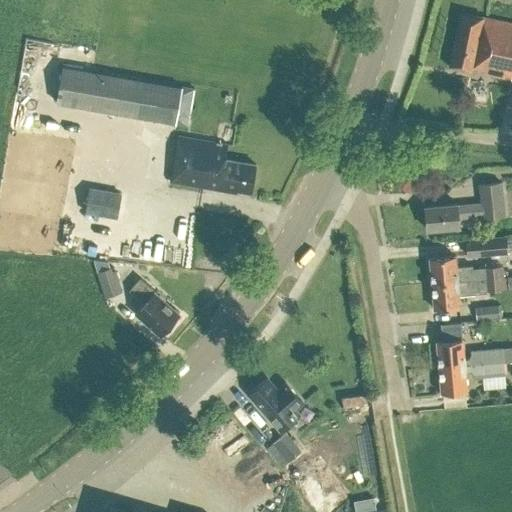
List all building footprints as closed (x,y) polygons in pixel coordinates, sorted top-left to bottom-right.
[(511,22),(460,11),(449,64),(511,77),(511,22)] [(125,64),(128,40),(43,29),(41,43),(87,49),(85,59),(125,64)] [(182,85),(98,70),(62,64),(56,101),(175,122),(182,85)] [(250,191),(255,162),(223,157),(226,142),(176,133),(169,180),(236,191),(237,189),(250,191)] [(26,175),(27,194),(5,195),(6,208),(0,208),(0,243),(34,243),(34,230),(42,230),(41,202),(46,202),(46,175),(26,175)] [(478,201),(425,205),(422,205),(424,231),(459,228),(458,218),(475,216),(475,218),(504,216),(501,181),(477,183),(478,201)] [(88,187),(83,212),(115,217),(119,192),(88,187)] [(464,239),(466,255),(511,251),(511,238),(511,235),(464,239)] [(456,265),(455,254),(429,256),(431,282),(503,276),(502,263),(484,265),(484,266),(473,267),(472,264),(456,265)] [(165,277),(177,278),(178,265),(166,264),(165,277)] [(96,271),(104,297),(120,291),(112,266),(96,271)] [(503,276),(431,282),(433,307),(459,305),(458,293),(486,291),(486,289),(504,287),(503,276)] [(161,334),(179,313),(138,277),(127,289),(142,303),(135,311),(161,334)] [(475,318),(499,316),(498,303),(474,305),(475,318)] [(461,338),(436,340),(438,365),(502,360),(501,347),(469,350),(469,353),(467,357),(463,358),(461,338)] [(503,374),(502,360),(438,365),(440,391),(441,391),(442,405),(464,404),(463,391),(466,391),(465,371),(468,370),(471,375),(471,376),(503,374)] [(267,375),(250,390),(253,395),(252,396),(269,414),(281,428),(300,411),(296,407),(304,400),(287,380),(278,387),(267,375)] [(369,400),(367,384),(347,387),(348,399),(352,399),(353,402),(369,400)] [(285,429),(271,441),(290,463),(303,451),(285,429)]
